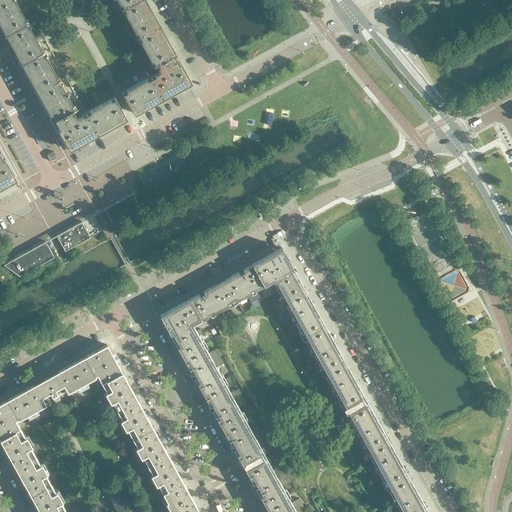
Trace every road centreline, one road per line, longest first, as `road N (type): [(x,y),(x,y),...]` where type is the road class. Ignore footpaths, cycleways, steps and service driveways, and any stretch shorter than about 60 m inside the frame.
road 1 (residential): [(449,511),(288,222)]
road 2 (residential): [(109,317),(192,468),(217,483)]
road 3 (residential): [(217,483),(218,455),(135,303)]
road 4 (residential): [(53,182),(220,91)]
road 5 (residential): [(288,222),(453,135)]
road 6 (residential): [(135,303),(288,222)]
road 7 (tertiary): [(453,135),(352,19)]
road 8 (residential): [(220,91),(352,19)]
road 9 (residential): [(0,378),(109,317)]
